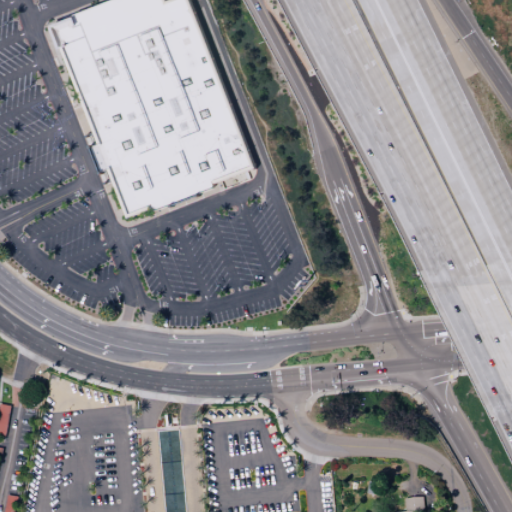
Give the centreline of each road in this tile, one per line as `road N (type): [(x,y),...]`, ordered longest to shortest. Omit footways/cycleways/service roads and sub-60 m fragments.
road 1 (motorway): [(341,0),(480,285)]
road 2 (motorway): [(308,0),(452,281)]
road 3 (motorway): [(509,282),(368,0)]
road 4 (motorway): [(511,221),(402,0)]
road 5 (residential): [(286,381),(306,437),(417,455),(453,486),(461,511)]
road 6 (motorway): [(253,0),(314,116),(336,180)]
road 7 (secondary): [(396,332),(206,352)]
road 8 (secondary): [(0,320),(90,367),(155,382)]
road 9 (motorway): [(336,180),(396,332)]
road 10 (secondary): [(118,342),(73,327),(0,278)]
road 11 (secondary): [(277,347),(252,367),(184,369),(155,382)]
road 12 (motorway): [(432,397),(494,511)]
road 13 (motorway): [(452,281),(506,389)]
